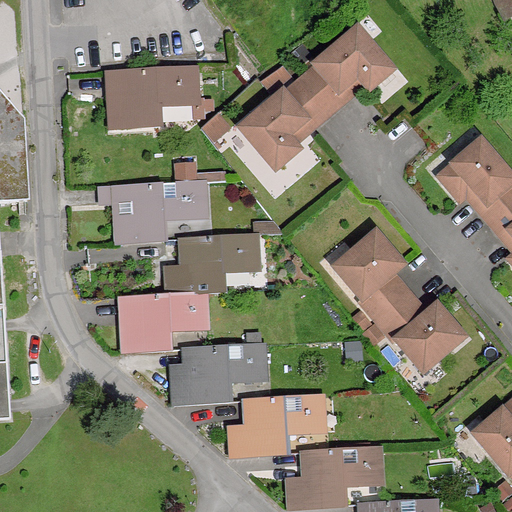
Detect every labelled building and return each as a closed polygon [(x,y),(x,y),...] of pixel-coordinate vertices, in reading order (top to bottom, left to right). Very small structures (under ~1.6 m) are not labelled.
[(511,0),(496,0),(506,15),(511,11),(511,0)] [(359,31),(355,34),(366,47),(371,43),(359,31)] [(366,47),(355,34),(316,68),(317,69),(305,80),(334,114),(348,102),(341,95),(359,80),(366,87),(371,93),(395,72),(371,43),(366,47)] [(284,67),(264,85),(272,95),(293,77),(284,67)] [(112,74),(113,131),(159,129),(160,132),(188,131),(199,124),(197,70),(112,74)] [(334,114),(305,80),(299,85),(328,119),(334,114)] [(359,80),(341,95),(348,102),(366,87),(359,80)] [(328,119),(299,85),(286,96),(285,94),(246,127),(257,140),(253,144),(277,173),(302,152),(296,146),(290,139),(308,123),(314,131),(328,119)] [(0,205),(26,204),(22,123),(0,98),(0,205)] [(226,113),(208,127),(221,144),(240,130),(226,113)] [(296,146),(314,131),(308,123),(290,139),(296,146)] [(257,140),(246,127),(242,131),(253,144),(257,140)] [(483,142),(470,153),(474,158),(487,147),(483,142)] [(459,171),(445,183),(462,203),(468,198),(476,191),(489,207),(481,213),(493,227),(511,210),(511,175),(487,147),(474,158),(470,153),(455,167),(459,171)] [(205,161),(181,162),(182,179),(206,178),(205,161)] [(441,178),(445,183),(459,171),(455,167),(441,178)] [(198,185),(114,190),(115,206),(129,204),(129,217),(116,218),(117,245),(168,243),(166,222),(199,220),(198,185)] [(206,185),(198,185),(199,220),(209,219),(206,185)] [(99,206),(115,206),(114,190),(98,191),(99,206)] [(481,213),(489,207),(476,191),(468,198),(481,213)] [(115,206),(116,218),(129,217),(129,204),(115,206)] [(511,210),(493,227),(504,240),(511,234),(511,233),(511,260),(511,261),(511,210)] [(378,235),(374,239),(386,253),(391,250),(378,235)] [(165,271),(167,297),(204,293),(226,292),(224,274),(260,272),(258,237),(179,242),(180,258),(191,257),(192,270),(165,271)] [(374,239),(337,270),(363,302),(362,303),(379,324),(412,296),(401,283),(395,288),(389,281),(395,276),(406,267),(391,250),(386,253),(374,239)] [(180,258),(180,270),(192,270),(191,257),(180,258)] [(395,288),(401,283),(395,276),(389,281),(395,288)] [(207,331),(204,293),(167,297),(130,298),(131,323),(140,323),(141,334),(122,336),(123,354),(171,351),(170,332),(207,331)] [(423,309),(412,296),(379,324),(397,344),(399,343),(425,374),(462,344),(450,328),(454,324),(439,307),(429,316),(423,321),(417,314),(423,309)] [(119,298),(122,336),(141,334),(140,323),(131,323),(130,298),(119,298)] [(429,316),(423,309),(417,314),(423,321),(429,316)] [(0,313),(0,420),(12,420),(11,414),(11,408),(6,333),(5,314),(0,313)] [(467,340),(454,324),(450,328),(462,344),(467,340)] [(175,406),(231,403),(230,385),(244,384),(267,382),(264,346),(185,350),(186,367),(197,367),(198,378),(173,379),(175,406)] [(172,367),(173,379),(198,378),(197,367),(186,367),(172,367)] [(231,403),(245,402),(244,384),(230,385),(231,403)] [(245,428),(230,428),(232,459),(288,455),(287,437),(326,434),(324,397),(245,402),(245,417),(259,416),(259,427),(245,428)] [(493,430),(480,441),(510,477),(511,476),(511,475),(511,413),(509,416),(505,411),(489,425),(493,430)] [(245,417),(245,428),(259,427),(259,416),(245,417)] [(480,441),(493,430),(489,425),(476,436),(480,441)] [(304,481),(288,481),(289,510),(347,507),(345,488),(384,486),(381,450),(303,454),(304,467),(315,466),(316,480),(304,481)] [(304,467),(304,481),(316,480),(315,466),(304,467)] [(436,511),(436,502),(362,507),(361,511),(436,511)]
